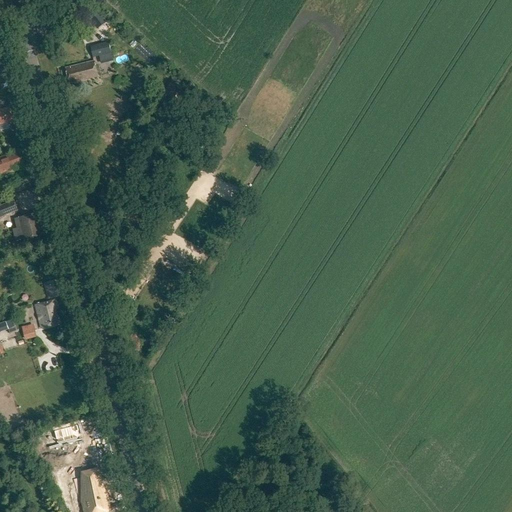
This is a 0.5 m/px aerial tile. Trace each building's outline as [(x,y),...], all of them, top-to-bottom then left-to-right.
[(88,15),(98,28),(106,22),(97,9),(88,15)] [(91,46),(93,57),(111,52),(109,42),(91,46)] [(79,65),(65,68),(69,85),(98,78),(94,61),(85,64),(86,66),(80,67),(79,65)] [(175,76),(165,90),(174,96),(184,82),(175,76)] [(0,125),(13,121),(10,107),(0,109),(0,125)] [(19,154),(11,157),(10,154),(0,158),(0,173),(23,165),(19,154)] [(0,195),(10,192),(7,183),(0,185),(0,195)] [(0,218),(17,212),(13,203),(0,208),(0,218)] [(19,218),(25,240),(41,236),(38,226),(41,226),(38,213),(19,218)] [(49,298),(62,295),(59,280),(46,283),(49,298)] [(36,306),(42,328),(58,324),(54,308),(57,308),(56,301),(36,306)] [(0,324),(0,332),(8,330),(9,334),(16,332),(12,320),(0,324)] [(49,445),(49,446),(83,437),(82,436),(78,437),(77,432),(79,431),(77,424),(76,424),(77,425),(55,431),(55,430),(54,430),(57,443),(49,445)] [(87,500),(81,501),(84,511),(96,511),(98,511),(102,511),(111,510),(108,496),(104,497),(99,477),(100,477),(98,468),(85,471),(89,486),(84,487),(87,500)]
